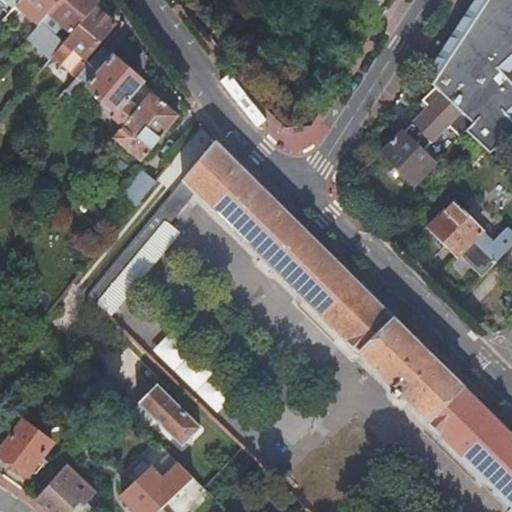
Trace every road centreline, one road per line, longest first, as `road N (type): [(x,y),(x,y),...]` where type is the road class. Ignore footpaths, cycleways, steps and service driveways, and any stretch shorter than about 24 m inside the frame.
road 1 (residential): [(511,396),(303,192)]
road 2 (residential): [(303,192),(213,100),(142,0)]
road 3 (residential): [(428,0),(303,192)]
